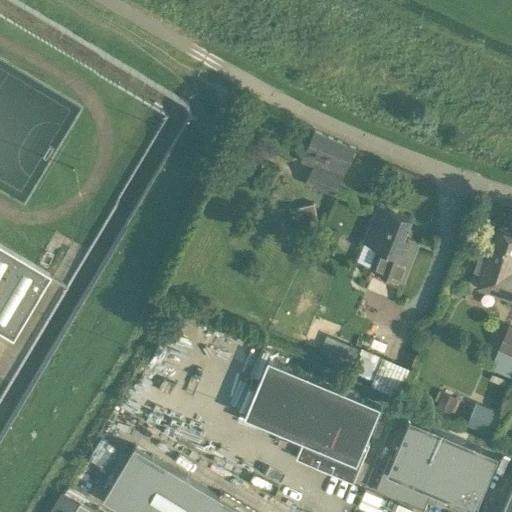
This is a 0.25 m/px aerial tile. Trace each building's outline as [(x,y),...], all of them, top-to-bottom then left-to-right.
[(314,129),(300,160),(313,165),(305,182),(333,195),(354,148),(314,129)] [(268,190),(279,167),(272,163),(272,164),(265,161),(260,170),(259,169),(253,183),(268,190)] [(371,266),(389,273),(402,278),(414,249),(399,244),(409,217),(378,205),(363,241),(379,247),(371,266)] [(511,234),(496,229),(478,285),(511,296),(511,234)] [(0,329),(12,337),(49,274),(17,256),(0,245),(0,329)] [(511,324),(508,323),(497,347),(498,348),(511,353),(511,324)] [(357,347),(337,339),(330,357),(349,365),(357,347)] [(387,354),(376,385),(399,393),(410,362),(387,354)] [(268,357),(244,414),(303,439),(296,457),(353,481),(369,442),(365,441),(381,404),(268,357)] [(442,391),(436,405),(451,412),(457,398),(442,391)] [(475,401),(466,424),(489,433),(498,411),(475,401)] [(389,455),(375,488),(423,509),(431,490),(475,509),(499,454),(410,416),(393,457),(389,455)] [(135,444),(103,496),(128,511),(256,511),(223,492),(221,496),(135,444)] [(511,511),(511,483),(499,511),(511,511)] [(97,511),(64,491),(61,490),(47,511),(97,511)]
